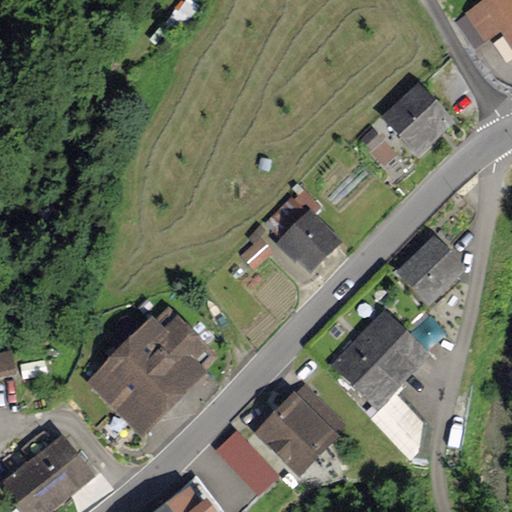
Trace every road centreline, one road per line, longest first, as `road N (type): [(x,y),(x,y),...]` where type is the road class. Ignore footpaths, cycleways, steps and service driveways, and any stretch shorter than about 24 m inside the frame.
road 1 (tertiary): [(106,511),(151,477),(415,209),(498,139)]
road 2 (residential): [(498,139),(435,478),(447,511)]
road 3 (unclassified): [(419,0),(498,139)]
